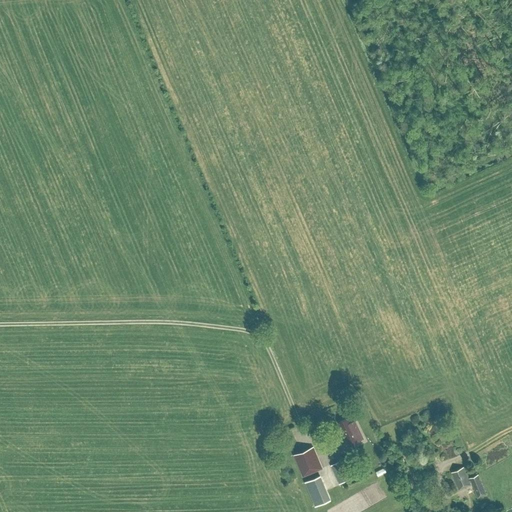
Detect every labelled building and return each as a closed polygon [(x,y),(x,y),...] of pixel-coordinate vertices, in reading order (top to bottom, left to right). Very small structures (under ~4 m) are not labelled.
[(442,414),(438,418),(444,425),(449,421),(442,414)] [(358,439),(363,437),(354,419),(349,422),(347,417),(338,422),(349,445),(359,440),(358,439)] [(302,476),(322,468),(313,446),(293,454),(302,476)] [(340,460),(330,465),(339,483),(349,478),(340,460)] [(458,488),(470,483),(462,466),(451,471),(458,488)] [(405,489),(414,485),(408,468),(399,472),(405,489)] [(331,471),(316,476),(324,498),(339,493),(331,471)] [(477,496),(485,493),(477,473),(469,477),(477,496)]
